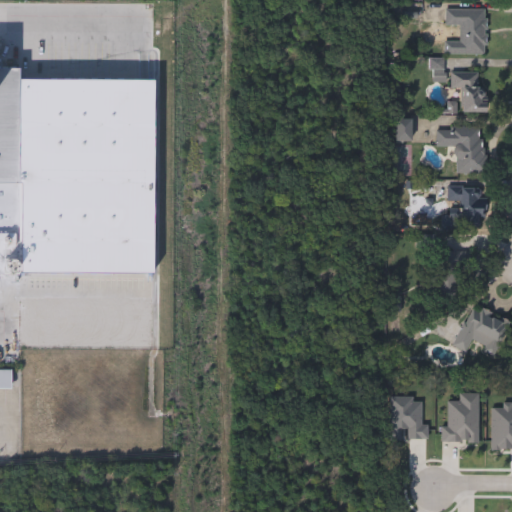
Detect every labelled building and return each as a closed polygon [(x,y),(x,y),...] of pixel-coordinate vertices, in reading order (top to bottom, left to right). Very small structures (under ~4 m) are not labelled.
[(444,42),(458,42),(458,27),(445,28),(444,10),(485,10),(485,55),(444,56),(444,42)] [(0,67),(18,67),(17,274),(0,274),(0,67)] [(449,72),(478,72),(478,89),(486,89),(485,113),(448,113),(448,104),(456,104),(456,90),(449,90),(449,72)] [(413,142),(395,142),(395,118),(413,118),(413,142)] [(482,128),(483,173),(455,174),(454,147),(436,148),(435,128),(482,128)] [(445,187),(483,187),(483,230),(445,230),(445,187)] [(463,301),(428,300),(430,251),(465,253),(463,301)] [(473,304),(511,323),(496,354),(471,341),(465,353),(452,346),(473,304)] [(0,369),(12,370),(12,389),(0,388),(0,369)]
